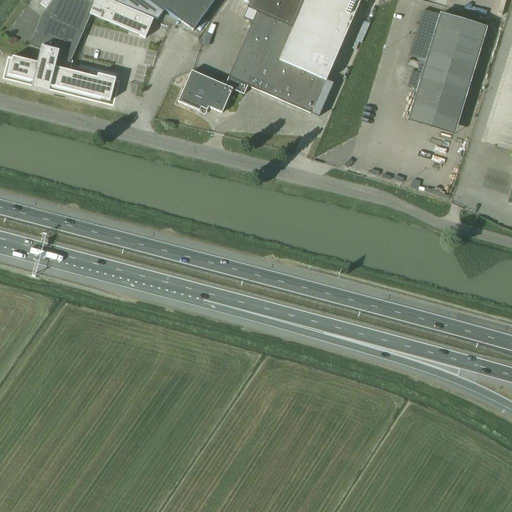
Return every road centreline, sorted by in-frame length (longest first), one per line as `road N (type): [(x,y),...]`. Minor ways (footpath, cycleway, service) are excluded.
road 1 (motorway): [(511,347),(0,208)]
road 2 (motorway): [(204,293),(511,406)]
road 3 (motorway): [(204,293),(511,378)]
road 4 (unclassified): [(296,177),(0,103)]
road 5 (unclassified): [(296,177),(511,244)]
road 6 (unknown): [(296,177),(370,137),(409,8)]
road 7 (motorway): [(0,239),(204,293)]
road 8 (unknown): [(136,138),(179,52),(220,51),(241,0)]
road 9 (unknown): [(511,214),(483,205),(470,186),(511,57)]
